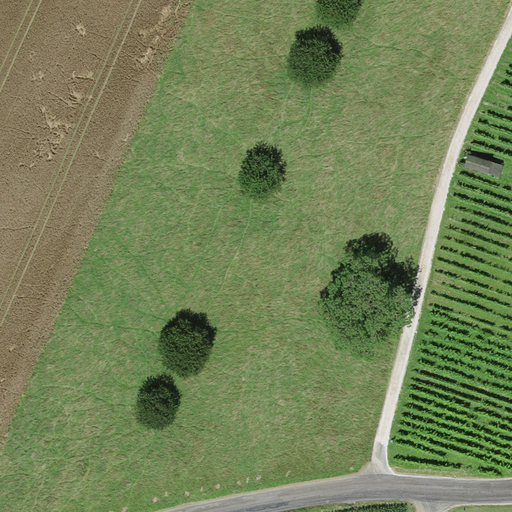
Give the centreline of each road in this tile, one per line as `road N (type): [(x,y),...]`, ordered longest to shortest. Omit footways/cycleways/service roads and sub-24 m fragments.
road 1 (track): [(511,27),(417,279),(364,498)]
road 2 (unclassified): [(511,492),(199,511)]
